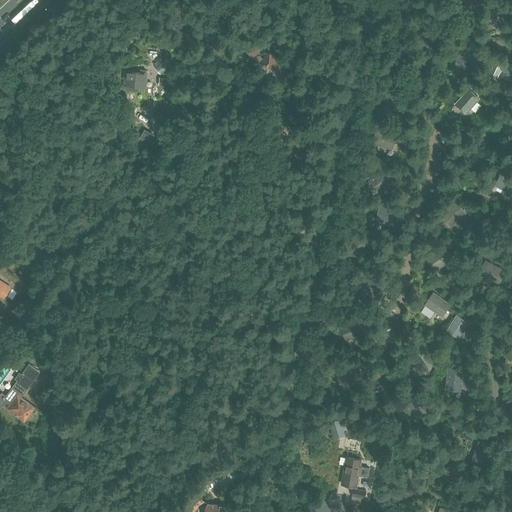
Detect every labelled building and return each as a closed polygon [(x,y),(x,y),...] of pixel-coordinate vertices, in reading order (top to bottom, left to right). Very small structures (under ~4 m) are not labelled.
[(306,0),(292,0),(287,5),(297,13),(307,2),(306,1),(306,0)] [(460,0),(453,10),(461,17),(474,0),(460,0)] [(494,1),(485,25),(493,28),(499,12),(501,8),(502,4),(494,1)] [(421,19),(418,25),(439,32),(441,26),(421,19)] [(466,69),(478,54),(466,45),(454,59),(466,69)] [(259,54),(255,47),(249,52),(253,59),(259,54)] [(287,71),(288,71),(270,52),(259,63),(267,72),(269,70),(279,80),(288,72),(287,71)] [(162,57),(154,64),(156,67),(155,68),(161,74),(171,66),(165,59),(164,60),(162,57)] [(511,65),(495,58),(487,77),(496,81),(500,70),(511,75),(511,65)] [(125,85),(124,90),(138,91),(139,86),(145,87),(146,72),(146,70),(140,70),(140,71),(126,70),(125,85)] [(159,85),(174,86),(175,79),(160,77),(159,85)] [(391,112),(406,95),(395,85),(380,102),(391,112)] [(466,113),(479,98),(468,88),(455,103),(466,113)] [(155,108),(155,114),(160,116),(164,114),(165,108),(160,106),(155,108)] [(511,118),(502,121),(505,135),(511,133),(511,118)] [(392,149),(396,135),(377,129),(373,143),(392,149)] [(376,193),(394,179),(385,167),(367,181),(376,193)] [(511,193),(511,176),(502,172),(495,185),(511,193)] [(451,226),(466,212),(456,202),(441,216),(451,226)] [(396,225),(400,210),(380,206),(377,220),(396,225)] [(358,258),(369,240),(357,232),(346,251),(358,258)] [(439,267),(453,257),(445,245),(427,258),(432,266),(439,267)] [(499,283),(506,270),(486,260),(479,273),(499,283)] [(0,279),(0,295),(4,298),(11,286),(0,279)] [(365,284),(359,298),(376,306),(382,292),(365,284)] [(442,316),(451,304),(434,292),(426,305),(442,316)] [(470,322),(457,314),(446,330),(459,339),(470,322)] [(362,317),(340,327),(346,340),(368,331),(362,317)] [(0,365),(13,376),(24,363),(12,352),(0,365)] [(416,375),(429,368),(419,352),(407,360),(416,375)] [(10,388),(11,388),(21,396),(39,371),(28,363),(21,373),(19,372),(14,378),(16,380),(10,388)] [(358,368),(337,374),(341,388),(362,382),(358,368)] [(461,390),(463,370),(448,368),(445,388),(461,390)] [(11,388),(6,395),(1,392),(0,393),(0,406),(2,405),(24,421),(29,414),(25,410),(30,403),(21,396),(11,388)] [(411,422),(422,412),(411,399),(400,408),(411,422)] [(346,430),(343,419),(329,423),(333,437),(344,433),(344,430),(346,430)] [(486,464),(493,444),(479,439),(472,459),(486,464)] [(347,456),(342,484),(356,486),(358,475),(368,476),(369,467),(360,466),(361,459),(347,456)] [(454,485),(466,476),(454,461),(443,471),(454,485)] [(365,498),(366,490),(353,488),(352,495),(365,498)] [(193,490),(169,511),(178,511),(184,506),(186,508),(189,511),(192,511),(194,511),(195,511),(199,511),(201,511),(205,511),(225,511),(227,507),(208,503),(204,502),(204,501),(197,494),(193,490)]
